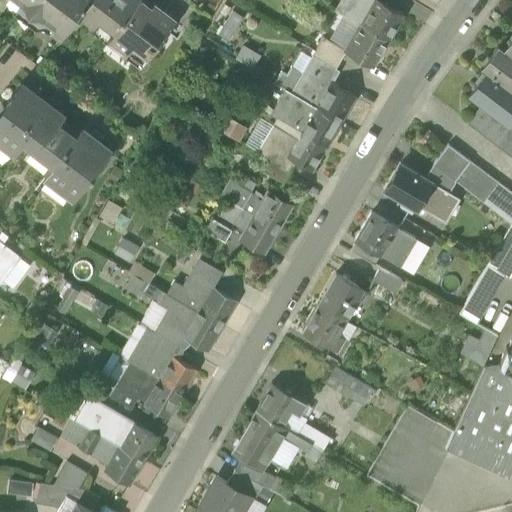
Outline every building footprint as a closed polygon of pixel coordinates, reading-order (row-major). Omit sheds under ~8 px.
[(18,0),(20,1),(21,8),(35,19),(43,18),(53,26),(54,32),(61,37),(77,15),(88,0),(18,0)] [(88,0),(77,15),(92,27),(95,23),(112,36),(138,0),(88,0)] [(157,11),(142,0),(138,0),(112,36),(107,42),(140,67),(176,19),(160,7),(157,11)] [(342,15),(359,26),(360,24),(374,0),(345,0),(338,13),(342,15)] [(374,0),(360,24),(388,40),(403,15),(389,7),(378,0),(374,0)] [(298,18),(314,27),(320,17),(304,7),(298,18)] [(218,36),(225,40),(240,16),(233,12),(218,36)] [(359,26),(342,15),(328,40),(345,50),(359,26)] [(373,66),(388,40),(360,24),(359,26),(345,50),(346,51),(373,66)] [(313,57),(335,70),(335,68),(346,51),(345,50),(328,40),(323,38),(311,55),(313,57)] [(511,38),(503,51),(511,57),(511,38)] [(261,55),(243,45),(235,59),(253,69),(261,55)] [(481,69),(485,73),(511,92),(511,57),(503,51),(498,47),(481,69)] [(291,67),(303,74),(312,58),(300,51),(291,67)] [(291,93),(316,107),(331,82),(334,83),(341,71),(335,68),(335,70),(313,57),(312,58),(303,74),(291,93)] [(303,74),(291,67),(287,74),(280,70),(273,83),(285,89),(291,93),(303,74)] [(511,112),(511,92),(485,73),(468,95),(481,105),(491,112),(500,119),(504,122),(511,112)] [(356,96),(334,83),(331,82),(316,107),(341,122),(356,96)] [(0,112),(21,85),(20,83),(0,109),(0,112)] [(36,151),(54,165),(75,137),(57,124),(55,123),(62,115),(40,98),(21,85),(0,112),(0,144),(12,153),(24,138),(35,146),(33,149),(36,151)] [(278,118),(301,132),(316,107),(291,93),(285,89),(273,110),(280,114),(277,118),(278,118)] [(467,124),(476,131),(491,112),(481,105),(467,124)] [(341,122),(316,107),(301,132),(327,147),(341,122)] [(476,131),(486,138),(500,119),(491,112),(476,131)] [(227,116),(219,130),(239,141),(247,127),(227,116)] [(244,144),(258,152),(264,143),(273,126),(260,118),(244,144)] [(278,118),(273,126),(297,140),(301,132),(278,118)] [(486,138),(495,146),(510,126),(504,122),(500,119),(486,138)] [(313,171),(327,147),(301,132),(297,140),(273,126),(264,143),(297,162),(313,171)] [(495,146),(505,153),(511,143),(511,128),(510,126),(495,146)] [(81,129),(75,137),(54,165),(44,177),(73,199),(109,151),(81,129)] [(258,152),(273,161),(291,172),(297,162),(264,143),(258,152)] [(433,164),(444,173),(459,153),(448,144),(433,164)] [(444,173),(454,180),(469,161),(459,153),(444,173)] [(284,184),(291,172),(273,161),(266,173),(284,184)] [(478,168),(469,161),(454,180),(455,181),(463,188),(478,168)] [(398,200),(404,203),(414,209),(416,205),(431,181),(425,178),(400,163),(384,191),(398,200)] [(449,192),(455,181),(454,180),(444,173),(433,164),(425,178),(431,181),(449,192)] [(132,166),(122,184),(132,191),(143,172),(132,166)] [(488,175),(478,168),(463,188),(473,195),(488,175)] [(498,182),(488,175),(473,195),(482,202),(498,182)] [(205,186),(191,178),(181,194),(196,203),(205,186)] [(229,200),(238,186),(228,180),(220,195),(229,200)] [(449,192),(431,181),(416,205),(434,216),(449,192)] [(507,190),(498,182),(482,202),(492,210),(507,190)] [(238,186),(229,200),(243,209),(252,194),(238,186)] [(511,202),(511,193),(507,190),(492,210),(501,217),(511,202)] [(263,201),(255,215),(278,229),(292,206),(277,197),(269,193),(268,192),(263,201)] [(459,198),(449,192),(434,216),(445,222),(459,198)] [(263,201),(252,194),(243,209),(255,215),(263,201)] [(105,199),(96,215),(113,225),(123,209),(105,199)] [(235,223),(243,209),(229,200),(221,215),(235,223)] [(511,222),(511,202),(501,217),(511,224),(511,222)] [(412,213),(414,209),(404,203),(401,207),(412,213)] [(235,223),(246,230),(255,215),(243,209),(235,223)] [(355,240),(380,254),(396,227),(371,212),(355,240)] [(278,229),(255,215),(246,230),(241,239),(265,252),(278,229)] [(207,233),(224,242),(231,230),(214,221),(207,233)] [(511,225),(511,224),(486,266),(503,276),(509,279),(511,275),(511,225)] [(415,238),(396,227),(380,254),(399,266),(415,238)] [(123,238),(114,254),(129,263),(138,247),(123,238)] [(429,246),(415,238),(399,266),(413,274),(429,246)] [(349,251),(374,265),(380,254),(355,240),(349,251)] [(19,257),(0,242),(0,279),(1,281),(19,257)] [(19,257),(1,281),(10,288),(29,264),(19,257)] [(195,270),(216,282),(223,272),(201,259),(195,270)] [(134,261),(128,271),(149,283),(155,273),(134,261)] [(503,276),(486,266),(458,313),(476,323),(503,276)] [(373,279),(396,293),(402,281),(379,268),(373,279)] [(184,287),(177,300),(222,326),(236,302),(213,289),(216,282),(195,270),(184,287)] [(337,274),(319,303),(346,319),(363,289),(337,274)] [(141,288),(144,282),(133,275),(124,289),(136,296),(141,288)] [(173,280),(166,293),(175,299),(177,300),(184,287),(173,280)] [(149,283),(148,284),(145,290),(143,293),(153,298),(160,302),(165,293),(149,283)] [(68,286),(55,308),(64,313),(77,291),(68,286)] [(160,302),(153,298),(139,322),(152,330),(155,332),(161,322),(175,299),(166,293),(165,293),(160,302)] [(97,299),(90,311),(101,318),(109,306),(97,299)] [(222,326),(177,300),(175,299),(161,322),(184,335),(184,336),(209,350),(222,326)] [(336,335),(346,319),(319,303),(302,333),(337,354),(345,340),(336,335)] [(356,325),(346,319),(336,335),(345,340),(347,341),(356,325)] [(132,363),(152,330),(137,321),(118,355),(122,357),(132,363)] [(155,332),(178,345),(184,336),(184,335),(161,322),(155,332)] [(44,324),(34,341),(46,348),(56,331),(44,324)] [(472,362),(483,367),(497,336),(486,329),(481,341),(472,361),(472,362)] [(152,330),(145,341),(166,354),(167,353),(172,355),(178,345),(155,332),(152,330)] [(459,355),(472,361),(481,341),(468,335),(459,355)] [(158,379),(172,355),(167,353),(166,354),(145,341),(132,363),(135,365),(158,379)] [(511,352),(506,350),(504,349),(497,365),(493,376),(506,383),(501,394),(476,382),(454,431),(511,456),(511,352)] [(108,380),(122,357),(118,355),(112,351),(99,374),(108,380)] [(172,355),(158,379),(182,393),(183,393),(197,370),(172,355)] [(13,357),(1,377),(10,382),(20,365),(22,362),(13,357)] [(122,357),(108,380),(116,384),(122,388),(135,365),(132,363),(122,357)] [(20,365),(10,382),(24,390),(34,373),(20,365)] [(145,402),(158,379),(135,365),(122,388),(121,389),(137,398),(145,402)] [(483,367),(476,382),(501,394),(506,383),(493,376),(497,365),(483,367)] [(327,385),(363,406),(373,389),(337,368),(327,385)] [(169,416),(182,393),(158,379),(145,402),(169,416)] [(109,395),(131,408),(137,398),(121,389),(122,388),(116,384),(109,395)] [(256,411),(282,426),(291,410),(298,414),(305,403),(272,384),(256,411)] [(63,413),(73,419),(87,396),(76,389),(63,413)] [(101,435),(119,446),(133,422),(87,396),(73,419),(87,427),(101,435)] [(304,418),(298,414),(291,410),(282,426),(286,428),(295,434),(301,424),(304,418)] [(276,445),(281,436),(286,428),(282,426),(256,411),(231,453),(240,459),(261,471),(262,469),(269,457),(271,453),(272,454),(277,446),(276,445)] [(87,427),(73,419),(64,435),(78,443),(87,427)] [(157,437),(133,422),(119,446),(110,462),(107,469),(130,482),(143,460),(157,437)] [(295,434),(311,443),(322,450),(328,440),(301,424),(295,434)] [(38,426),(30,439),(49,450),(57,437),(38,426)] [(78,443),(92,451),(101,435),(87,427),(78,443)] [(295,434),(286,428),(281,436),(295,445),(292,449),(296,451),(299,453),(302,449),(307,451),(311,443),(295,434)] [(508,477),(511,469),(511,456),(454,431),(445,449),(508,477)] [(119,446),(101,435),(92,451),(110,462),(119,446)] [(287,467),(296,451),(292,449),(295,445),(281,436),(276,445),(277,446),(272,454),(271,453),(269,457),(287,467)] [(315,463),(322,450),(311,443),(307,451),(303,456),(315,463)] [(240,459),(235,468),(255,480),(261,471),(240,459)] [(66,460),(52,484),(78,487),(87,472),(66,460)] [(262,484),(255,480),(235,468),(227,482),(239,489),(251,496),(254,498),(262,484)] [(262,484),(269,488),(276,477),(262,469),(261,471),(255,480),(262,484)] [(197,510),(200,511),(238,511),(241,508),(243,509),(250,496),(217,476),(197,510)] [(269,488),(274,491),(285,498),(292,485),(277,476),(276,477),(269,488)] [(32,482),(8,479),(7,493),(31,496),(32,482)] [(35,503),(46,504),(52,484),(40,482),(35,503)] [(78,502),(92,511),(100,498),(85,488),(78,487),(52,484),(46,504),(46,506),(61,510),(66,500),(77,503),(78,502)] [(269,488),(262,484),(254,498),(266,505),(274,491),(269,488)] [(261,511),(266,505),(254,498),(251,496),(250,496),(243,509),(241,508),(238,511),(261,511)] [(66,500),(61,510),(59,511),(71,511),(77,503),(66,500)] [(94,511),(92,511),(78,502),(77,503),(71,511),(94,511)]
